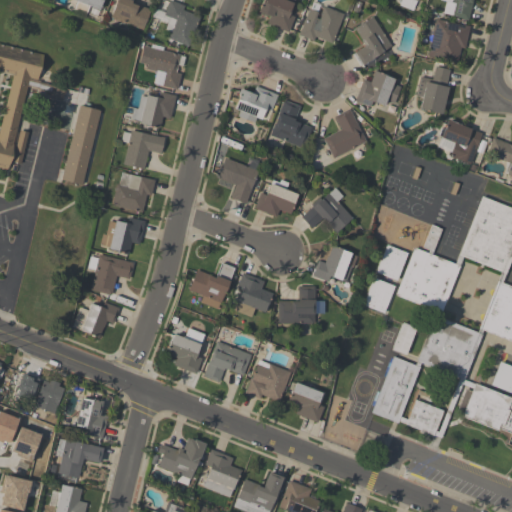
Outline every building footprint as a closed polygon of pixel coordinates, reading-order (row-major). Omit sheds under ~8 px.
[(102,0),(98,11),(88,7),(86,13),(73,9),(75,2),(71,1),(71,0),(102,0)] [(141,30),(109,17),(116,0),(131,0),(131,2),(149,10),(141,30)] [(189,47),(168,39),(172,29),(165,26),(169,17),(163,15),(168,0),(183,6),(181,10),(200,17),(189,47)] [(288,31),(266,23),(269,15),(258,11),(261,0),(293,0),(288,14),(294,16),(288,31)] [(417,0),(417,1),(416,1),(412,10),(398,5),(400,0),(417,0)] [(471,0),(467,19),(452,15),(455,2),(447,0),(471,0)] [(298,34),(308,7),(317,11),(315,17),(319,18),(321,13),(320,13),(323,5),(343,13),(331,43),(314,36),(313,40),(298,34)] [(359,64),(352,53),(354,51),(354,50),(366,43),(363,38),(361,39),(353,27),(372,16),(391,46),(362,64),(361,63),(359,64)] [(469,26),(464,48),(460,47),(457,62),(427,55),(432,35),(431,34),(433,27),(433,28),(435,19),(469,26)] [(0,44),(42,55),(36,80),(28,78),(12,145),(13,145),(7,170),(0,168),(0,122),(12,74),(0,71),(0,44)] [(180,55),(175,73),(180,74),(176,89),(161,86),(164,73),(145,68),(146,64),(138,62),(142,45),(180,55)] [(441,113),(418,108),(420,97),(415,95),(419,76),(431,79),(434,66),(449,69),(445,86),(447,86),(441,113)] [(354,101),(362,79),(370,82),(374,70),(394,77),(391,83),(400,87),(393,103),(385,100),(383,105),(371,101),(369,106),(354,101)] [(277,94),(271,110),(265,107),(261,118),(256,117),(254,122),(237,116),(239,110),(233,108),(241,87),(252,92),(255,85),(277,94)] [(130,119),(132,108),(137,109),(140,95),(157,99),(159,92),(174,95),(169,119),(161,117),(158,129),(138,125),(139,121),(130,119)] [(299,106),(293,119),(299,122),(299,123),(311,127),(302,148),(269,135),(283,100),(299,106)] [(60,180),(78,105),(100,111),(82,186),(60,180)] [(348,108),(365,141),(332,157),(323,138),(340,129),(333,116),(348,108)] [(440,136),(447,119),(470,128),(470,129),(481,133),(468,164),(448,156),(454,141),(440,136)] [(127,143),(120,141),(122,132),(129,133),(130,130),(164,138),(160,154),(147,151),(143,170),(122,165),(127,143)] [(511,177),(506,175),(510,163),(485,153),(491,137),(511,145),(511,177)] [(230,197),(235,184),(217,178),(224,158),(257,170),(245,203),(230,197)] [(141,212),(111,205),(115,184),(118,185),(121,173),(153,180),(150,196),(145,195),(141,212)] [(259,192),(266,195),(271,180),(278,182),(279,179),(288,182),(286,188),(297,193),(289,214),(278,210),(276,216),(253,208),(259,192)] [(351,217),(335,232),(322,218),(311,228),(300,216),(328,191),(329,192),(334,187),(342,196),(337,201),(351,217)] [(458,254),(481,196),(511,208),(511,253),(504,273),(458,254)] [(138,244),(130,242),(127,254),(121,253),(122,251),(107,247),(107,246),(99,244),(102,233),(104,234),(108,220),(114,221),(114,219),(127,222),(128,217),(143,221),(138,244)] [(413,247),(427,252),(428,250),(421,247),(430,223),(441,228),(431,254),(459,265),(440,312),(394,294),(413,247)] [(311,275),(317,260),(324,262),(326,255),(327,256),(331,244),(351,252),(350,253),(356,255),(352,267),(350,266),(345,281),(329,275),(327,281),(311,275)] [(406,253),(395,280),(375,272),(386,244),(406,253)] [(115,275),(110,294),(89,289),(94,269),(87,267),(89,256),(97,257),(98,254),(132,262),(129,278),(115,275)] [(214,276),(220,261),(233,267),(228,279),(229,280),(217,309),(199,302),(202,295),(187,289),(195,269),(214,276)] [(264,311),(254,307),(250,316),(233,310),(241,289),(235,287),(241,272),(263,280),(260,288),(271,292),(264,311)] [(362,305),(372,277),(393,285),(382,313),(362,305)] [(511,287),(511,342),(479,329),(497,281),(511,287)] [(276,323),(277,299),(297,300),(297,285),(314,285),(313,324),(276,323)] [(70,326),(78,306),(86,309),(89,301),(101,306),(103,301),(118,307),(112,323),(105,320),(103,327),(102,326),(98,337),(70,326)] [(480,334),(462,379),(415,360),(433,315),(480,334)] [(405,354),(391,348),(402,321),(416,327),(405,354)] [(173,364),(176,357),(165,353),(173,333),(183,337),(187,327),(203,334),(195,355),(201,357),(195,373),(173,364)] [(218,382),(201,375),(216,341),(250,355),(242,375),(224,367),(218,382)] [(396,422),(369,411),(392,356),(419,366),(396,422)] [(244,392),(250,377),(250,378),(258,359),(290,372),(278,401),(261,394),(259,398),(244,392)] [(511,365),(511,392),(490,384),(499,361),(511,365)] [(37,379),(27,404),(12,399),(22,373),(37,379)] [(63,388),(53,413),(32,405),(42,380),(48,382),(49,378),(58,382),(57,385),(63,388)] [(322,406),(316,422),(292,413),(294,406),(285,403),(290,390),(287,389),(290,382),(294,383),(295,381),(322,392),(317,404),(322,406)] [(511,435),(510,435),(510,433),(497,428),(496,430),(461,416),(474,383),(510,397),(509,399),(511,400),(511,435)] [(74,426),(81,396),(94,399),(94,398),(102,400),(99,413),(106,415),(101,438),(84,434),(86,428),(74,426)] [(404,424),(414,399),(441,410),(432,435),(404,424)] [(0,411),(18,418),(8,442),(2,439),(1,441),(0,440),(0,411)] [(19,426),(40,434),(30,461),(22,458),(23,457),(15,455),(16,452),(10,450),(19,426)] [(205,442),(199,458),(198,458),(189,479),(188,479),(186,485),(175,481),(178,474),(157,466),(162,453),(157,451),(160,443),(181,451),(186,436),(193,439),(193,438),(205,442)] [(98,462),(82,459),(77,477),(57,472),(60,457),(53,455),(57,438),(64,440),(65,438),(102,447),(98,462)] [(232,457),(229,465),(240,469),(229,497),(202,486),(210,466),(203,464),(210,448),(232,457)] [(268,511),(246,511),(233,506),(244,479),(262,486),(268,470),(283,476),(268,511)] [(0,487),(3,474),(5,475),(5,474),(30,480),(27,491),(26,491),(26,495),(25,495),(21,510),(0,504),(0,501),(1,498),(0,498),(0,495),(1,495),(2,492),(0,492),(0,487)] [(310,488),(307,496),(318,500),(312,511),(288,511),(289,511),(277,506),(281,497),(284,499),(285,496),(282,495),(288,479),(310,488)] [(54,511),(56,506),(47,504),(51,490),(59,492),(61,484),(81,488),(78,500),(86,502),(83,511),(54,511)] [(189,509),(187,511),(148,511),(150,509),(157,511),(162,511),(167,500),(189,509)] [(358,511),(320,511),(322,508),(331,511),(341,511),(345,503),(360,509),(358,511)]
